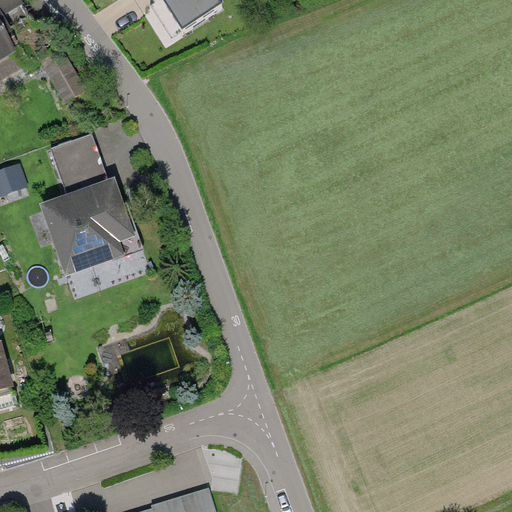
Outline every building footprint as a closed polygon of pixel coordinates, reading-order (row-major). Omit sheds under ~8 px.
[(224,0),(153,0),(169,35),(228,10),(224,0)] [(6,23),(0,25),(0,69),(24,58),(6,23)] [(142,254),(98,141),(54,158),(72,204),(42,215),(68,282),(142,254)] [(22,165),(0,172),(0,197),(30,189),(22,165)] [(0,398),(21,393),(9,346),(0,348),(0,398)] [(216,511),(210,489),(133,511),(216,511)]
